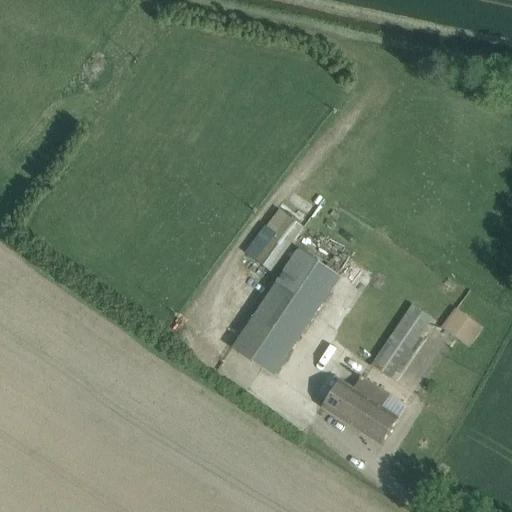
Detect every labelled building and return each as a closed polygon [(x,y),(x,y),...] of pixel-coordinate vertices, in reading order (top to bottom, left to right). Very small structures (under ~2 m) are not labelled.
[(277,234),(256,261),(272,273),(304,228),(280,210),(267,227),(277,234)] [(237,350),(273,374),(339,276),(304,252),(237,350)] [(433,319),(413,305),(371,366),(391,379),(433,319)] [(443,329),(456,338),(470,348),(484,328),(470,319),(457,310),(443,329)] [(391,396),(363,378),(356,390),(341,381),(324,408),(382,445),(400,418),(383,408),(391,396)]
